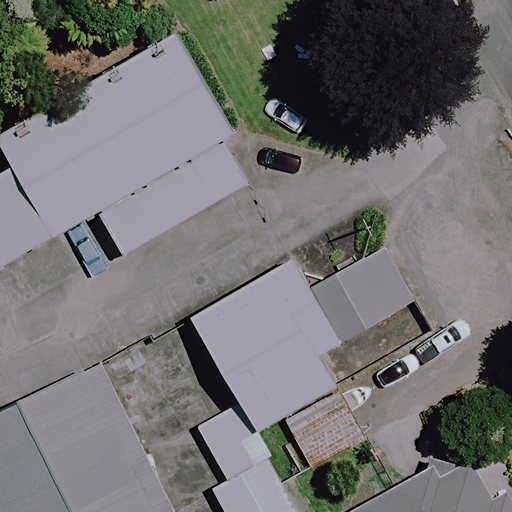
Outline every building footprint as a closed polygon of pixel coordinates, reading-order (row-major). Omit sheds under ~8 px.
[(102,215),(127,259),(260,183),(235,140),(177,37),(1,137),(16,164),(0,173),(0,273),(60,240),(102,215)] [(308,287),(295,263),(196,317),(243,405),(200,428),(231,485),(217,492),(227,511),(300,511),(257,431),(338,388),(434,336),(385,245),(308,287)] [(0,511),(198,511),(196,505),(182,511),(168,511),(96,371),(0,419),(0,511)] [(376,442),(350,396),(291,431),(317,476),(376,442)] [(511,511),(511,501),(481,445),(359,511),(511,511)]
